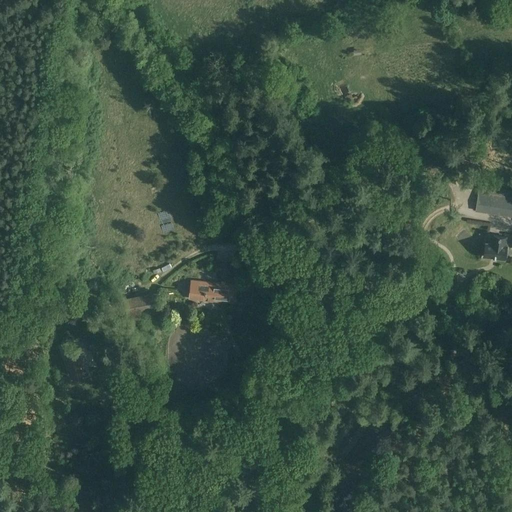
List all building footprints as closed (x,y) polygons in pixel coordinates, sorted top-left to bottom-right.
[(511,195),(478,191),(475,211),(511,216),(511,195)] [(458,239),(466,232),(458,224),(450,230),(458,239)] [(505,256),(507,256),(508,248),(506,248),(507,244),(505,244),(506,237),(494,235),(493,242),(486,241),(483,256),(505,259),(505,256)] [(234,285),(191,281),(189,299),(233,302),(234,285)] [(161,316),(155,291),(124,297),(128,321),(161,316)] [(86,350),(93,348),(90,340),(88,334),(82,336),(84,342),(86,350)] [(78,356),(65,360),(71,375),(83,370),(78,356)]
